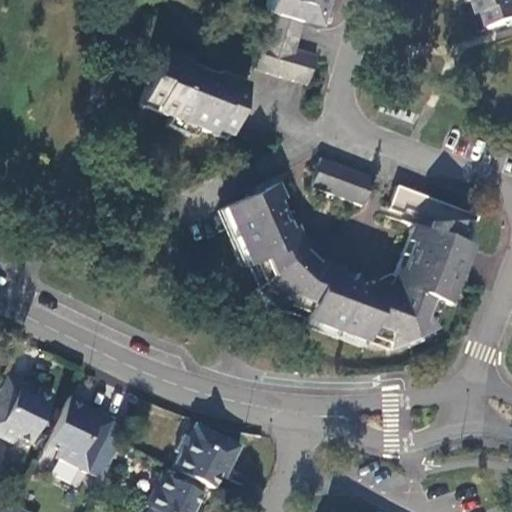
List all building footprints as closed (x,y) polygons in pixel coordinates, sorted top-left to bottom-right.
[(266,0),(262,14),(270,16),(263,40),(260,39),(252,68),(303,85),(311,56),(290,49),(299,24),(312,28),(315,18),(320,0),(266,0)] [(483,0),(493,28),(511,21),(511,0),(473,0),(474,1),(478,0),(483,0)] [(187,62),(158,50),(136,107),(165,118),(162,127),(191,139),(196,128),(223,141),(246,84),(217,72),(215,79),(185,67),(187,62)] [(317,160),(307,185),(358,206),(369,181),(317,160)] [(473,219),(394,189),(385,212),(384,215),(409,226),(389,277),(385,277),(380,279),(372,281),(319,263),(316,261),(310,267),(302,259),(295,252),(302,246),(297,242),(274,189),(272,184),(217,209),(242,267),(246,265),(256,287),(253,290),(276,311),(281,307),(303,315),(301,320),(361,343),(363,338),(385,346),(385,351),(432,327),(432,326),(427,324),(435,304),(441,306),(473,219)] [(39,391),(6,376),(0,387),(0,438),(11,443),(13,439),(28,446),(52,396),(39,390),(39,391)] [(86,404),(69,396),(45,445),(59,451),(55,459),(86,473),(111,419),(85,406),(86,404)] [(177,452),(169,467),(209,487),(224,456),(231,460),(237,447),(194,426),(188,438),(180,434),(172,450),(177,452)] [(148,508),(145,511),(189,511),(199,494),(157,474),(142,506),(148,508)]
